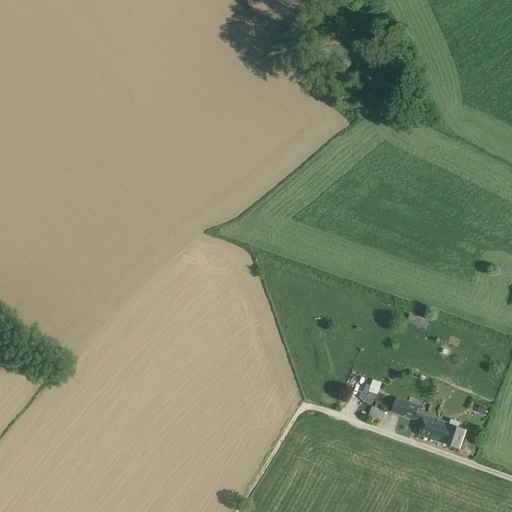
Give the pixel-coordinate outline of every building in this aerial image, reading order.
[(424,328),(427,321),(408,313),(405,320),(424,328)] [(370,378),(368,385),(364,383),(362,389),(376,395),(381,382),(370,378)] [(358,399),(373,402),(375,395),(360,391),(358,399)] [(430,440),(438,419),(417,412),(419,406),(396,399),(392,412),(422,421),(418,435),(430,440)] [(387,410),(376,406),(372,417),(383,421),(387,410)] [(438,419),(430,440),(460,449),(467,429),(438,419)]
